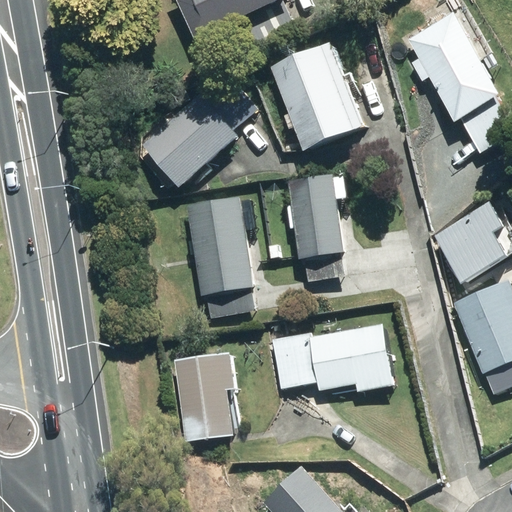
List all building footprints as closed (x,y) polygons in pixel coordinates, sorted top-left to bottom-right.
[(286,2),(288,0),(179,0),(200,42),(239,24),(250,49),(298,27),(286,2)] [(420,26),(425,35),(412,42),(458,124),(461,122),(480,157),(511,138),(511,120),(500,100),(505,97),(454,7),(420,26)] [(273,69),(307,152),(366,128),(333,45),(273,69)] [(204,95),(146,147),(184,189),(242,137),(204,95)] [(344,256),(348,255),(340,202),(350,200),(347,179),(337,180),(337,177),(291,183),(294,207),(290,208),(293,232),(298,231),(303,262),(308,261),(311,284),(347,279),(344,256)] [(250,232),(259,231),(255,202),(245,203),(244,199),(191,206),(196,243),(191,244),(193,259),(199,258),(204,298),(210,297),(213,320),(258,314),(255,290),(258,290),(250,232)] [(511,283),(458,306),(496,397),(511,389),(511,283)] [(275,342),(283,391),(320,385),(321,392),(360,386),(361,394),(396,388),(386,328),(315,340),(314,335),(275,342)] [(230,391),(238,390),(235,356),(179,363),(188,445),(235,439),(230,391)] [(267,507),(271,511),(345,511),(308,470),(267,507)]
